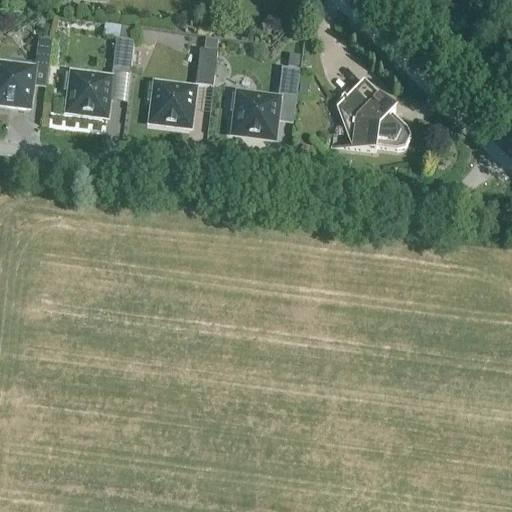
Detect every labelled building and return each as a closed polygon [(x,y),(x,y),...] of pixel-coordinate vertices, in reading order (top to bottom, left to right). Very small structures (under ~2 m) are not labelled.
[(52,42),(38,40),(34,68),(48,70),(52,42)] [(129,80),(134,44),(116,42),(111,78),(129,80)] [(213,91),(217,55),(219,43),(205,42),(204,53),(199,53),(195,88),(213,91)] [(287,72),(297,73),(299,59),(289,58),(287,72)] [(0,108),(29,112),(34,72),(0,67),(0,108)] [(296,102),(299,74),(297,73),(287,72),(282,72),(278,99),(296,102)] [(106,122),(111,82),(65,76),(63,94),(69,95),(67,117),(106,122)] [(407,133),(393,118),(396,115),(364,84),(336,112),(356,121),(352,152),(332,150),(376,156),(376,151),(396,154),(405,152),(411,141),(407,133)] [(307,87),(299,86),(298,98),(306,99),(307,87)] [(149,87),(147,105),(153,105),(150,127),(190,132),(195,93),(149,87)] [(278,103),(232,97),(230,115),(236,116),(233,138),(273,143),(278,103)]
